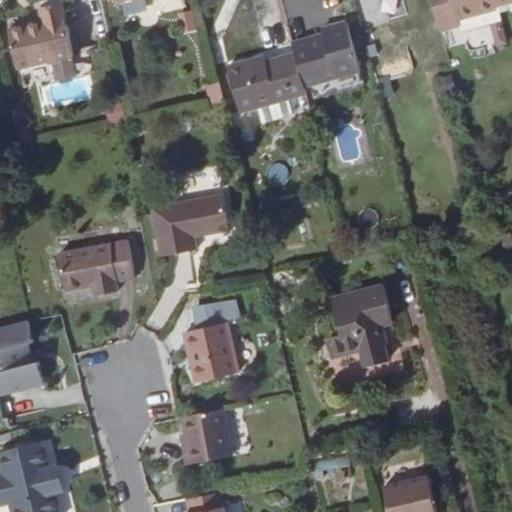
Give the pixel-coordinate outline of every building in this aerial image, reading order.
[(88,43),(78,0),(19,0),(28,38),(64,29),(70,48),(88,43)] [(505,0),(454,0),(459,16),(499,5),(498,2),(505,0)] [(182,31),(196,27),(191,8),(177,12),(182,31)] [(364,86),(348,20),(328,25),(329,29),(293,37),(295,50),(260,59),(259,53),(229,59),(240,107),(311,90),(313,98),(364,86)] [(457,91),(452,72),(439,75),(444,93),(457,91)] [(292,110),(289,96),(257,103),(260,117),(292,110)] [(226,227),(220,190),(148,203),(158,252),(194,245),(192,233),(226,227)] [(483,246),(477,219),(469,221),(460,223),(466,249),(483,246)] [(134,275),(127,238),(58,252),(65,289),(93,283),(96,293),(118,289),(116,279),(134,275)] [(388,318),(379,282),(330,293),(338,328),(325,330),(329,350),(356,344),(360,360),(384,355),(376,320),(388,318)] [(29,318),(0,325),(0,392),(45,381),(39,360),(30,362),(25,343),(34,340),(29,318)] [(231,323),(195,330),(202,363),(195,366),(198,380),(242,371),(231,323)] [(202,363),(195,330),(188,332),(195,366),(202,363)] [(226,408),(184,417),(195,463),(236,454),(226,408)] [(0,502),(10,500),(12,511),(59,511),(54,491),(48,466),(41,440),(0,449),(0,459),(3,472),(0,473),(0,502)] [(313,460),(315,472),(350,466),(348,455),(313,460)] [(57,464),(48,466),(54,491),(63,489),(57,464)] [(437,511),(428,471),(383,481),(391,511),(437,511)] [(229,511),(225,491),(189,498),(192,511),(190,511),(229,511)]
